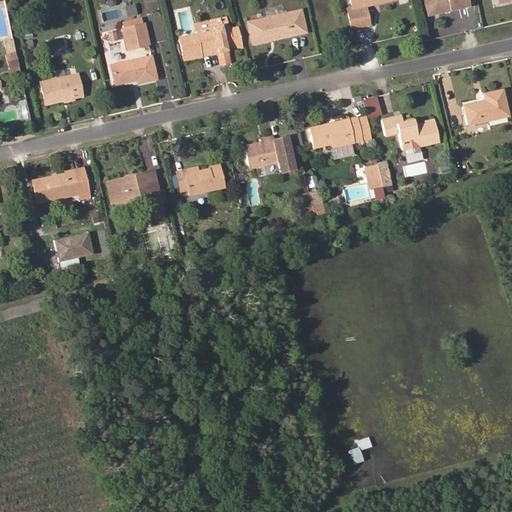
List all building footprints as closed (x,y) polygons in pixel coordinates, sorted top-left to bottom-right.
[(393,0),(349,0),(351,7),(346,9),(351,28),(369,24),(365,6),(393,0)] [(467,6),(465,0),(423,0),(427,16),(445,12),(450,11),(467,6)] [(137,14),(134,5),(127,7),(129,16),(137,14)] [(305,32),(300,11),(248,23),(252,44),(271,40),(270,36),(289,32),(290,36),(305,32)] [(231,47),(242,47),(238,27),(228,30),(225,16),(210,20),(212,29),(195,32),(196,36),(178,39),(183,60),(201,56),(200,53),(217,50),(217,53),(220,65),(229,63),(226,47),(231,46),(231,47)] [(143,24),(141,19),(122,24),(123,29),(143,24)] [(148,45),(144,24),(143,24),(123,29),(122,29),(127,50),(148,45)] [(14,52),(11,39),(4,40),(7,54),(8,54),(14,52)] [(18,67),(15,52),(14,52),(8,54),(11,69),(18,67)] [(156,79),(151,57),(111,66),(115,84),(136,80),(137,83),(156,79)] [(21,76),(18,67),(11,69),(12,73),(10,74),(11,79),(21,76)] [(82,95),(77,74),(40,83),(45,104),(82,95)] [(507,116),(501,91),(482,95),(484,101),(462,106),(466,125),(507,116)] [(364,99),(369,117),(381,113),(376,96),(364,99)] [(439,142),(434,122),(415,126),(413,121),(403,123),(401,116),(387,119),(390,134),(397,133),(401,150),(404,150),(417,147),(439,142)] [(370,139),(365,117),(358,119),(360,129),(362,140),(370,139)] [(360,129),(358,119),(349,121),(351,131),(360,129)] [(362,140),(360,129),(351,131),(349,121),(349,120),(308,129),(312,148),(330,144),(330,147),(362,140)] [(287,171),(280,139),(273,140),(261,143),(243,147),(248,168),(278,162),(281,173),(287,171)] [(390,184),(385,163),(377,164),(382,186),(390,184)] [(382,186),(377,164),(365,167),(370,189),(382,186)] [(415,173),(426,170),(424,164),(413,167),(412,164),(402,167),(406,178),(416,175),(415,173)] [(223,187),(219,165),(208,168),(208,169),(198,172),(184,175),(183,171),(176,172),(180,191),(187,190),(189,195),(223,187)] [(448,165),(439,166),(441,174),(449,172),(448,165)] [(84,175),(83,168),(73,171),(74,177),(84,175)] [(36,203),(78,194),(79,199),(89,197),(84,175),(74,177),(73,171),(65,172),(65,174),(32,181),(36,203)] [(163,216),(154,177),(144,179),(143,174),(130,177),(131,181),(108,186),(112,203),(147,195),(153,218),(163,216)] [(309,188),(318,186),(315,175),(306,177),(309,188)] [(108,186),(131,181),(130,177),(107,182),(108,186)] [(319,205),(316,190),(309,192),(312,206),(319,205)] [(312,206),(309,192),(298,195),(301,208),(304,207),(306,214),(313,212),(312,206)] [(322,216),(320,204),(319,205),(312,206),(313,212),(315,219),(322,216)] [(165,224),(163,216),(153,218),(155,226),(165,224)] [(105,229),(94,231),(100,259),(110,257),(105,229)] [(93,254),(88,232),(53,240),(58,262),(93,254)] [(358,450),(372,447),(369,437),(356,440),(358,450)] [(353,463),(363,460),(359,447),(349,451),(353,463)]
